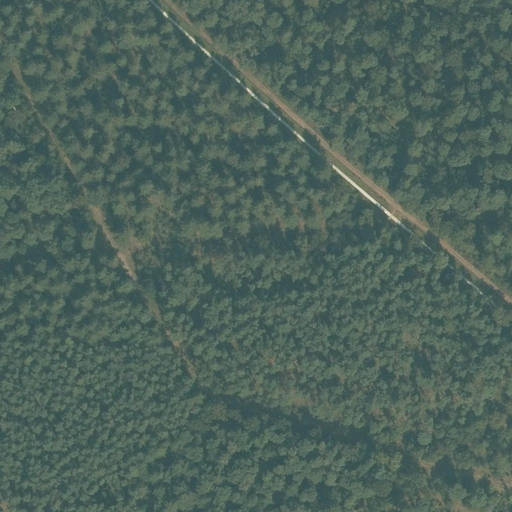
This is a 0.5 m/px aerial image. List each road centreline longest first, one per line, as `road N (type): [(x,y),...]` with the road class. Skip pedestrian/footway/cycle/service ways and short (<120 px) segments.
road 1 (track): [(114,243),(179,363),(230,403),(511,489)]
road 2 (track): [(511,309),(165,0)]
road 3 (track): [(114,243),(378,227),(406,217)]
road 4 (track): [(0,46),(114,243)]
road 5 (track): [(511,418),(362,511)]
